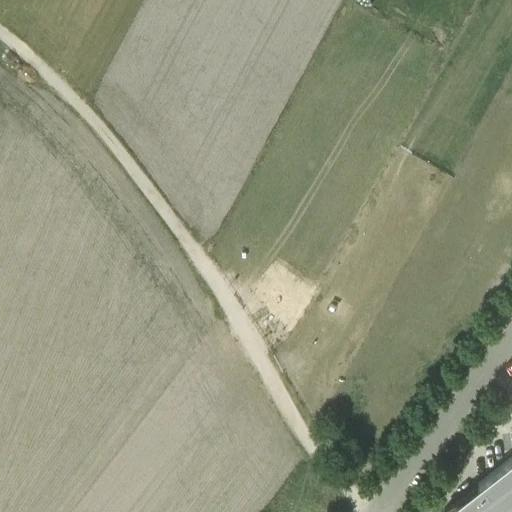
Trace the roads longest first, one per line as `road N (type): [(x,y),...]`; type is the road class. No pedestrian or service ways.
road 1 (track): [(0,36),(84,109),(194,255),(297,425),(368,511)]
road 2 (unclassified): [(511,336),(379,511)]
